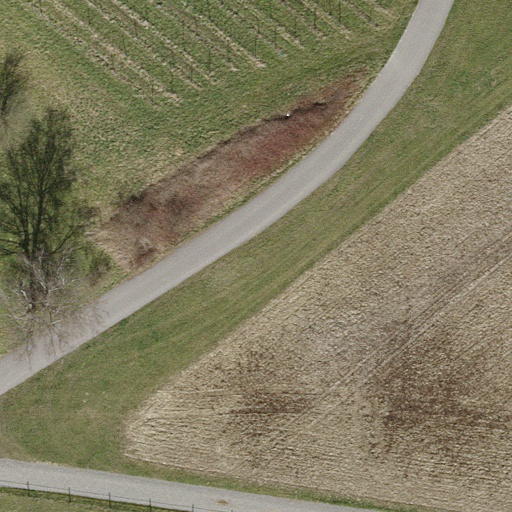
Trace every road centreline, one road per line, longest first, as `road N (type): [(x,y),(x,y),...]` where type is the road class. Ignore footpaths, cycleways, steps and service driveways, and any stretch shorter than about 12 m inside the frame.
road 1 (track): [(0,378),(256,218),(362,126),(439,0)]
road 2 (track): [(0,472),(293,511)]
